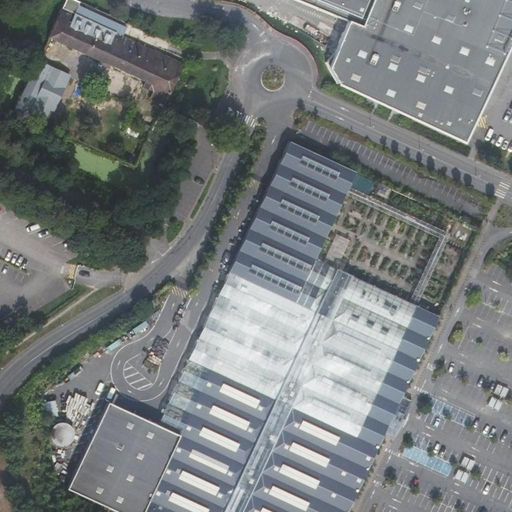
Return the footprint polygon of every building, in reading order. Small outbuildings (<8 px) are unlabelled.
[(511,0),(292,0),(347,21),(335,56),(326,64),(334,86),(466,143),(511,42),(511,0)] [(118,24),(79,6),(75,15),(122,37),(131,18),(123,13),(118,24)] [(165,106),(184,65),(122,37),(75,15),(62,9),(49,38),(99,61),(99,64),(107,68),(109,65),(145,82),(156,87),(153,93),(150,100),(165,106)] [(38,99),(53,67),(39,60),(24,93),(38,99)] [(145,82),(142,88),(153,93),(156,87),(145,82)] [(352,171),(285,140),(225,271),(156,425),(106,401),(66,489),(116,511),(344,511),(375,445),(384,440),(392,435),(408,399),(398,395),(415,358),(435,314),(474,227),(352,171)] [(78,435),(67,420),(50,431),(61,447),(78,435)]
